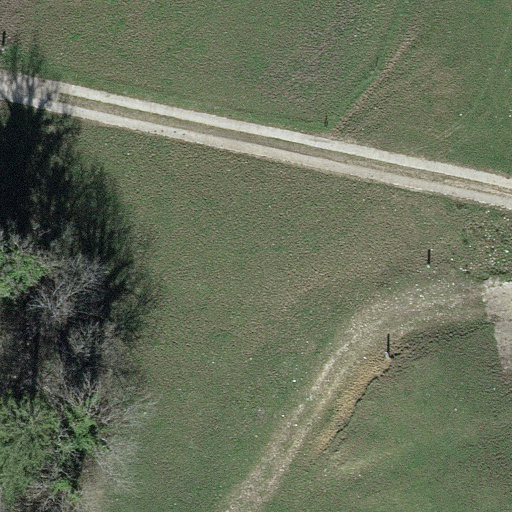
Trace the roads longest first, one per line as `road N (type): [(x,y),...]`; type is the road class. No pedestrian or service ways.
road 1 (track): [(0,84),(511,195)]
road 2 (track): [(246,511),(323,396),(395,316),(511,298)]
